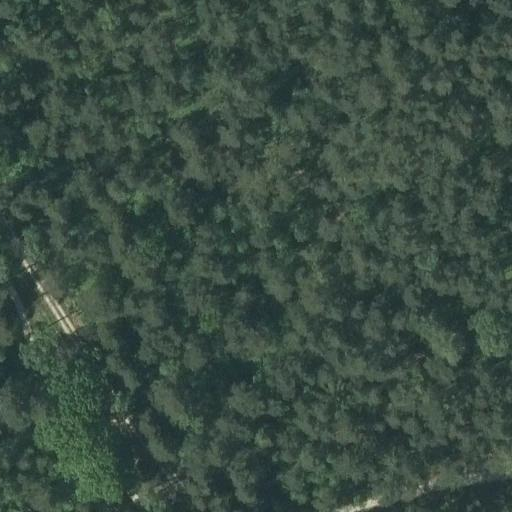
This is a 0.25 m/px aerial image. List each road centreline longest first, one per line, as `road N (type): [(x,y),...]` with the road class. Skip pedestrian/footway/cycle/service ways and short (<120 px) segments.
road 1 (track): [(0,222),(69,336),(196,511)]
road 2 (track): [(511,473),(332,511)]
